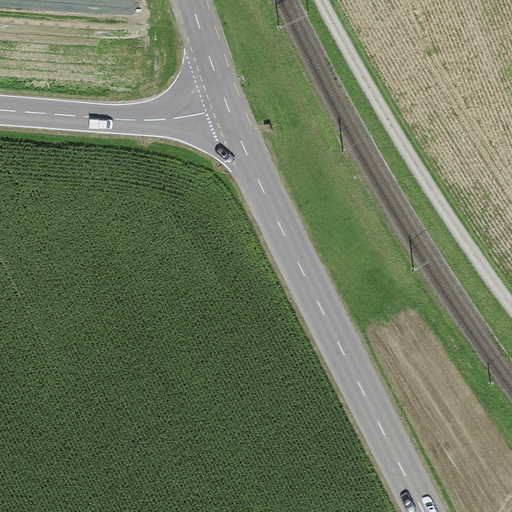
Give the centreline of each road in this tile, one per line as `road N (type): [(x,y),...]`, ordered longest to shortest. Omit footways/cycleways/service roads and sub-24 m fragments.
road 1 (tertiary): [(228,106),(425,511)]
road 2 (track): [(321,0),(511,303)]
road 3 (tertiary): [(0,110),(160,120),(228,106)]
